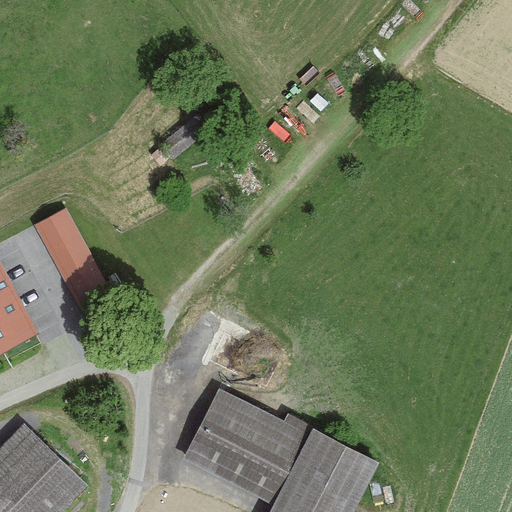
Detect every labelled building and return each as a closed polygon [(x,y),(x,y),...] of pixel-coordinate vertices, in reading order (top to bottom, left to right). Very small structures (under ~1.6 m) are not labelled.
[(67,212),(37,228),(88,323),(118,307),(67,212)] [(0,272),(0,358),(35,341),(0,272)] [(274,509),(315,430),(289,417),(285,425),(220,391),(183,462),(274,509)] [(28,427),(0,455),(0,511),(71,511),(93,490),(28,427)] [(357,511),(382,465),(315,430),(274,509),(273,511),(357,511)]
